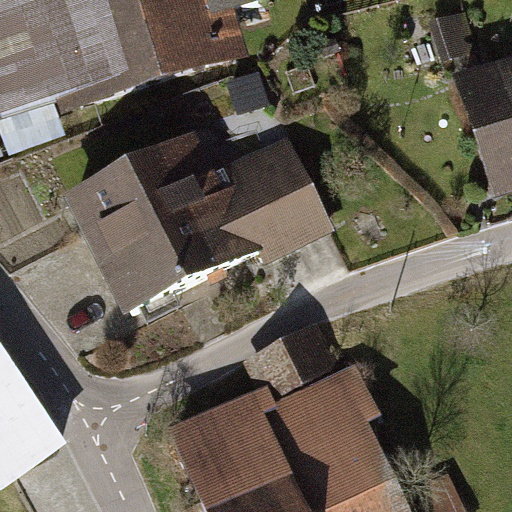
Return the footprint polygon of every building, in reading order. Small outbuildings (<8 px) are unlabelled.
[(0,0),(0,124),(48,110),(54,127),(249,68),(235,22),(272,11),(268,0),(0,0)] [(511,74),(463,91),(502,204),(511,201),(511,74)] [(194,145),(72,205),(129,320),(254,259),(259,270),(331,234),(288,147),(214,184),(194,145)] [(264,403),(180,442),(212,511),(397,511),(361,434),(375,427),(353,381),(338,389),(316,343),(250,373),(264,403)] [(0,354),(0,495),(64,454),(0,354)]
